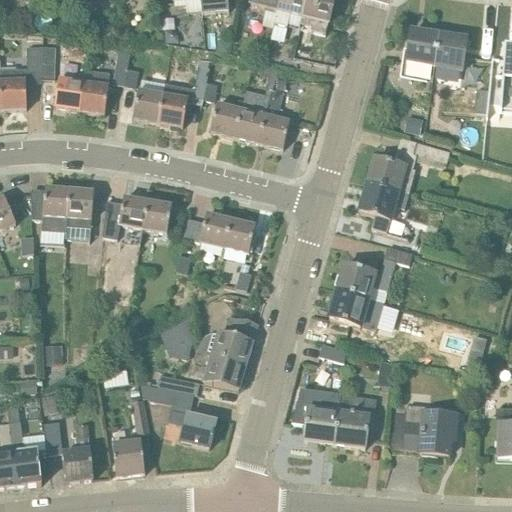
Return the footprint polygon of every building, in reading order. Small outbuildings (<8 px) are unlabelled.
[(172,0),(174,8),(201,5),(200,0),(172,0)] [(200,0),(201,5),(202,17),(215,16),(215,4),(228,3),(227,0),(200,0)] [(275,17),(279,0),(252,0),(250,11),(275,17)] [(301,23),(306,0),(279,0),(275,17),(273,28),(287,32),(288,28),(299,31),(300,28),(301,23)] [(306,0),(301,23),(300,28),(311,30),(310,35),(323,38),(331,0),(306,0)] [(179,45),(178,38),(171,32),(164,33),(166,46),(179,45)] [(434,71),(438,40),(410,36),(406,67),(434,71)] [(438,40),(434,71),(462,75),(466,43),(438,40)] [(228,57),(230,44),(224,43),(216,49),(215,55),(228,57)] [(511,45),(505,45),(499,113),(511,114),(511,45)] [(42,87),(42,83),(43,50),(27,51),(28,73),(0,73),(0,97),(1,114),(25,112),(26,87),(42,87)] [(43,50),(42,83),(53,84),(54,50),(43,50)] [(123,90),(126,73),(129,56),(117,54),(112,88),(123,90)] [(202,104),(206,86),(209,70),(197,68),(193,92),(165,87),(163,97),(162,97),(157,126),(182,131),(186,106),(187,101),(202,104)] [(259,78),(268,80),(275,81),(276,75),(276,72),(263,69),(263,72),(261,71),(259,78)] [(83,85),(85,74),(60,70),(54,111),(79,115),(83,85)] [(126,73),(123,90),(135,92),(138,75),(126,73)] [(83,85),(79,115),(104,118),(109,89),(107,89),(109,77),(85,74),(83,85)] [(278,81),(275,93),(282,95),(285,83),(278,81)] [(206,86),(202,104),(214,106),(217,88),(206,86)] [(267,109),(278,112),(282,95),(275,93),(272,92),(270,99),(267,109)] [(157,126),(162,97),(138,93),(132,122),(157,126)] [(267,109),(270,99),(264,98),(246,93),(241,112),(234,141),(258,147),(265,118),(267,109)] [(486,119),(488,94),(476,93),(473,118),(486,119)] [(234,141),(241,112),(217,107),(210,136),(234,141)] [(282,153),(289,124),(265,118),(258,147),(282,153)] [(419,140),(422,123),(407,119),(403,136),(419,140)] [(367,187),(408,198),(415,174),(412,173),(416,159),(446,167),(449,155),(399,141),(392,167),(373,162),(373,163),(374,164),(367,187)] [(403,214),(408,198),(367,187),(359,215),(375,220),(371,233),(388,238),(396,211),(403,214)] [(67,231),(69,194),(44,192),(44,197),(30,196),(30,223),(42,224),(41,235),(65,236),(65,231),(67,231)] [(69,194),(67,231),(90,233),(93,196),(69,194)] [(0,202),(0,234),(15,228),(3,201),(0,202)] [(143,233),(148,205),(124,201),(122,207),(107,204),(103,242),(118,245),(121,229),(143,233)] [(148,205),(143,233),(168,238),(173,210),(148,205)] [(224,252),(231,224),(206,218),(199,247),(223,253),(224,252)] [(224,252),(223,253),(248,259),(255,230),(231,224),(224,252)] [(21,258),(32,258),(32,241),(21,242),(21,258)] [(338,294),(370,303),(373,291),(386,295),(395,265),(408,269),(411,257),(386,250),(383,262),(384,262),(379,279),(344,268),(343,270),(344,270),(338,294)] [(187,280),(191,262),(178,260),(175,278),(187,280)] [(247,293),(251,280),(239,277),(235,290),(247,293)] [(30,293),(29,280),(19,281),(20,293),(30,293)] [(370,304),(370,303),(338,294),(329,323),(362,332),(363,330),(375,334),(383,308),(370,304)] [(197,356),(245,370),(257,328),(229,319),(223,338),(216,336),(212,336),(209,337),(204,340),(200,344),(199,348),(199,349),(197,356)] [(487,343),(474,339),(470,352),(483,356),(487,343)] [(344,369),(345,354),(322,347),(318,361),(344,369)] [(62,367),(60,348),(44,350),(46,368),(62,367)] [(237,398),(245,370),(197,356),(199,349),(199,348),(194,365),(204,368),(205,364),(208,365),(201,388),(237,398)] [(390,390),(393,366),(380,364),(376,389),(390,390)] [(191,399),(193,399),(196,399),(199,387),(159,378),(156,391),(181,397),(191,399)] [(36,397),(35,384),(19,385),(20,398),(36,397)] [(181,397),(156,391),(140,387),(142,403),(172,408),(168,424),(182,427),(178,446),(208,452),(215,425),(189,419),(193,399),(191,399),(188,409),(179,407),(181,397)] [(54,398),(41,400),(44,417),(57,415),(54,398)] [(340,407),(341,399),(340,399),(338,416),(308,412),(303,445),(335,449),(340,407)] [(340,407),(335,449),(366,453),(371,419),(369,418),(370,413),(374,414),(375,403),(341,399),(340,407)] [(137,440),(149,437),(143,403),(130,406),(137,440)] [(456,447),(458,418),(424,415),(425,410),(409,409),(405,453),(419,454),(419,457),(449,460),(450,447),(456,447)] [(7,414),(9,427),(15,491),(41,488),(37,453),(25,454),(24,448),(23,448),(19,412),(7,414)] [(511,412),(495,412),(494,427),(498,427),(497,462),(511,462),(511,412)] [(58,425),(50,426),(43,427),(45,443),(48,458),(55,457),(63,456),(62,456),(60,441),(58,425)] [(0,492),(15,491),(9,427),(0,427),(0,492)] [(76,454),(62,456),(63,456),(66,485),(93,482),(88,428),(76,430),(78,441),(75,442),(76,454)] [(115,480),(144,477),(141,443),(112,446),(115,480)]
